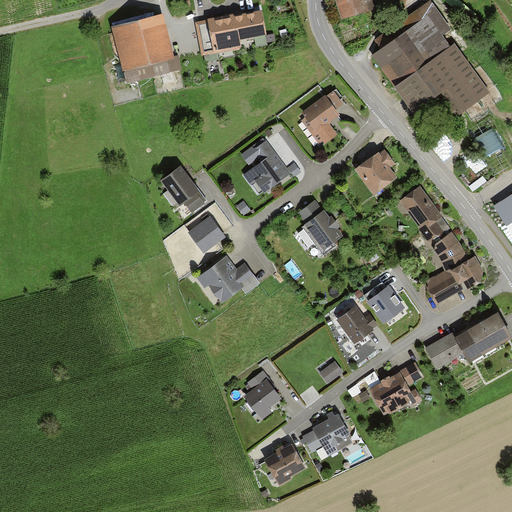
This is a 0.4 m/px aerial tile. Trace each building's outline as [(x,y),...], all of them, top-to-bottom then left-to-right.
[(334,0),(341,21),(382,8),(379,0),(334,0)] [(381,49),(371,56),(414,113),(439,94),(456,118),(492,94),(456,43),(451,46),(444,35),(453,29),(431,0),(430,0),(376,41),(381,49)] [(477,15),(459,0),(442,0),(472,22),(477,15)] [(234,14),(195,23),(203,57),(244,49),(242,40),(267,34),(262,10),(235,15),(234,14)] [(164,14),(113,27),(127,84),(183,69),(180,56),(175,57),(164,14)] [(326,95),(303,113),(306,117),(301,121),(320,147),(324,144),(326,145),(338,134),(331,124),(342,115),(338,109),(345,103),(335,89),(327,96),(326,95)] [(264,138),(241,155),(249,165),(260,158),(262,161),(243,175),(252,186),(257,182),(265,193),(292,173),(288,169),(267,140),(266,141),(264,138)] [(379,151),(355,170),(374,195),(399,177),(391,168),(397,165),(385,149),(380,152),(379,151)] [(295,163),(288,169),(292,173),(295,178),(302,172),(295,163)] [(181,165),(161,180),(182,206),(185,204),(193,214),(208,201),(181,165)] [(421,185),(400,200),(429,242),(437,236),(441,240),(448,235),(446,232),(451,229),(443,218),(444,216),(421,185)] [(511,195),(495,206),(511,234),(511,195)] [(251,210),(244,200),(237,205),(244,215),(251,210)] [(307,223),(305,225),(324,251),(345,235),(339,228),(341,226),(332,215),(330,216),(325,209),(323,211),(316,200),(299,213),(307,223)] [(211,217),(190,233),(204,252),(225,236),(211,217)] [(441,240),(437,243),(435,251),(446,270),(429,279),(426,288),(437,306),(467,287),(469,289),(481,282),(485,271),(476,255),(469,259),(453,232),(448,235),(441,240)] [(381,258),(374,250),(367,255),(373,263),(381,258)] [(228,255),(198,278),(205,287),(209,285),(222,305),(242,289),(247,294),(261,282),(245,263),(237,268),(228,255)] [(369,300),(367,301),(384,324),(407,307),(390,285),(387,287),(383,282),(365,295),(369,300)] [(357,306),(337,320),(355,344),(379,325),(371,314),(366,318),(357,306)] [(451,330),(425,345),(436,365),(461,351),(468,363),(511,338),(497,314),(455,338),(451,330)] [(425,377),(416,361),(367,390),(383,418),(412,402),(414,408),(425,402),(418,389),(413,392),(409,385),(425,377)] [(341,372),(333,362),(319,374),(327,384),(341,372)] [(263,374),(250,383),(254,388),(243,395),(261,420),(273,412),(269,406),(281,398),(263,374)] [(359,387),(350,391),(352,399),(362,395),(359,387)] [(339,413),(335,415),(333,412),(328,415),(330,418),(313,427),(315,430),(303,436),(313,453),(324,447),(329,456),(354,443),(350,435),(352,434),(339,413)] [(307,468),(293,442),(285,447),(284,445),(276,449),(278,452),(265,459),(280,487),(293,479),(292,478),(307,468)]
